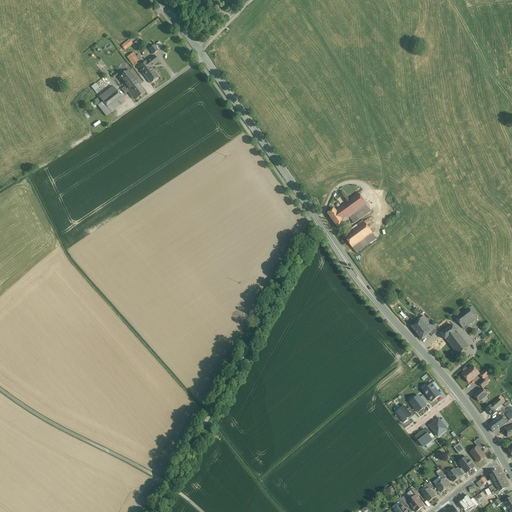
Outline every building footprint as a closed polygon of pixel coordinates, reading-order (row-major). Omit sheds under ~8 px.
[(140,37),(134,42),(137,46),(143,41),(140,37)] [(129,40),(121,46),(125,50),(133,44),(129,40)] [(154,45),(149,49),(153,54),(158,51),(154,45)] [(133,53),(127,58),(134,66),(140,62),(133,53)] [(154,56),(147,61),(146,61),(139,66),(143,72),(142,73),(150,84),(159,77),(151,68),(159,62),(154,56)] [(138,83),(128,71),(119,77),(126,86),(124,88),(128,92),(130,91),(129,90),(138,83)] [(138,83),(129,90),(130,91),(136,99),(145,93),(138,83)] [(114,87),(100,97),(103,101),(117,91),(114,87)] [(117,91),(103,101),(103,102),(107,107),(121,97),(117,91)] [(121,97),(107,107),(111,113),(125,102),(121,97)] [(101,103),(98,106),(106,117),(111,113),(107,107),(103,102),(101,103)] [(349,200),(343,192),(339,194),(345,203),(349,200)] [(345,203),(335,210),(344,221),(347,219),(349,218),(354,214),(366,205),(358,194),(349,200),(345,203)] [(366,205),(354,214),(359,220),(371,211),(366,205)] [(335,210),(334,209),(327,214),(337,228),(348,220),(347,219),(344,221),(335,210)] [(359,220),(354,214),(349,218),(353,224),(359,220)] [(359,226),(344,237),(352,248),(372,234),(367,226),(364,222),(359,226)] [(372,234),(352,248),(357,254),(376,239),(372,234)] [(469,308),(455,318),(463,329),(477,319),(472,313),(469,308)] [(481,317),(476,310),(475,311),(472,313),(477,319),(481,317)] [(435,329),(424,316),(411,327),(422,340),(430,333),(435,329)] [(453,326),(441,335),(446,340),(458,356),(469,347),(457,331),(453,326)] [(468,370),(466,368),(465,367),(462,370),(462,371),(464,373),(462,375),(469,383),(479,374),(473,367),(471,369),(470,368),(468,370)] [(485,370),(480,375),(484,379),(489,375),(485,370)] [(484,380),(479,384),(482,388),(487,383),(484,380)] [(425,384),(421,388),(432,402),(441,395),(437,391),(440,389),(435,382),(427,388),(425,384)] [(487,395),(482,388),(474,395),(480,402),(487,395)] [(414,403),(412,404),(418,413),(427,406),(426,405),(428,403),(423,396),(420,398),(419,396),(412,400),(414,403)] [(498,398),(494,403),(498,408),(503,404),(498,398)] [(494,403),(486,409),(492,416),(496,413),(495,411),(498,408),(494,403)] [(404,406),(395,412),(404,423),(415,414),(410,407),(407,410),(404,406)] [(501,415),(487,425),(493,433),(506,423),(501,415)] [(438,419),(429,426),(436,434),(437,432),(440,435),(447,430),(446,428),(449,426),(443,419),(441,421),(438,419)] [(425,430),(415,437),(423,447),(433,440),(433,441),(435,439),(431,433),(429,435),(425,430)] [(484,446),(479,438),(474,442),(477,447),(478,447),(479,449),(484,446)] [(465,450),(460,443),(454,448),(459,454),(465,450)] [(479,449),(478,447),(477,447),(470,452),(478,462),(485,457),(479,449)] [(474,467),(466,457),(459,463),(466,473),(474,467)] [(464,475),(458,468),(456,470),(460,476),(461,477),(464,475)] [(456,470),(455,469),(452,471),(452,472),(448,475),(454,482),(457,479),(460,476),(456,470)] [(447,479),(441,471),(437,474),(442,480),(443,479),(444,480),(447,479)] [(501,479),(497,471),(490,475),(492,479),(491,480),(493,484),(501,479)] [(442,480),(436,485),(438,488),(438,489),(439,491),(440,491),(441,492),(449,486),(444,480),(443,479),(442,480)] [(501,479),(493,484),(492,484),(488,488),(491,494),(494,493),(495,494),(499,492),(499,491),(506,487),(501,479)] [(430,490),(429,488),(427,489),(422,493),(425,496),(424,497),(426,499),(427,499),(429,502),(435,497),(434,495),(435,494),(432,491),(431,492),(430,490)] [(419,496),(414,489),(410,492),(414,497),(416,496),(417,498),(419,496)] [(461,500),(458,502),(465,511),(468,509),(470,511),(473,509),(472,507),(474,506),(474,505),(467,495),(463,498),(464,499),(462,500),(461,500)] [(414,497),(413,499),(412,498),(411,497),(408,500),(408,501),(409,502),(408,502),(416,511),(423,506),(417,498),(416,496),(414,497)] [(406,505),(401,498),(397,501),(401,505),(401,504),(403,507),(406,505)]
